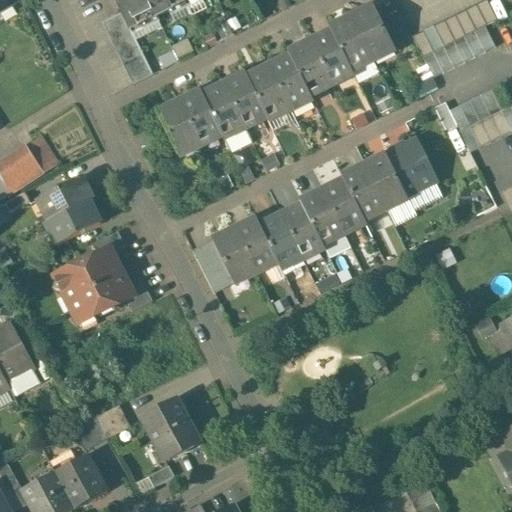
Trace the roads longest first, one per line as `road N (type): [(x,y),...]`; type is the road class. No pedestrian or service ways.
road 1 (residential): [(270,448),(46,0)]
road 2 (residential): [(270,448),(150,511)]
